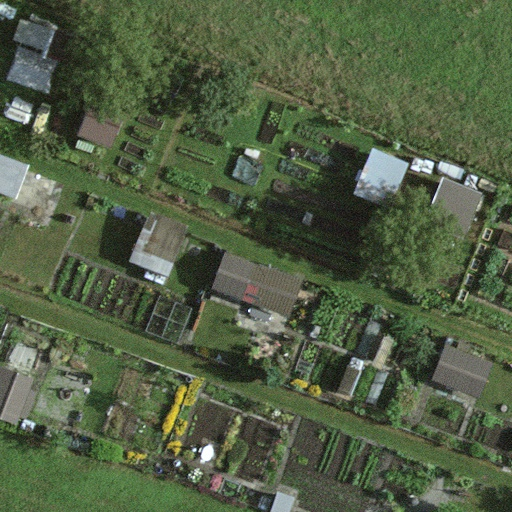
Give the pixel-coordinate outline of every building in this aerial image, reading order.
[(26,11),(9,55),(41,67),(58,24),(26,11)] [(0,144),(0,192),(48,211),(64,169),(0,144)] [(136,255),(172,269),(193,219),(157,205),(136,255)] [(511,216),(503,214),(483,290),(511,297),(511,216)] [(229,244),(215,285),(293,312),(307,271),(229,244)] [(444,336),(434,384),(484,395),(495,347),(444,336)] [(7,364),(0,387),(0,405),(31,415),(43,374),(7,364)]
